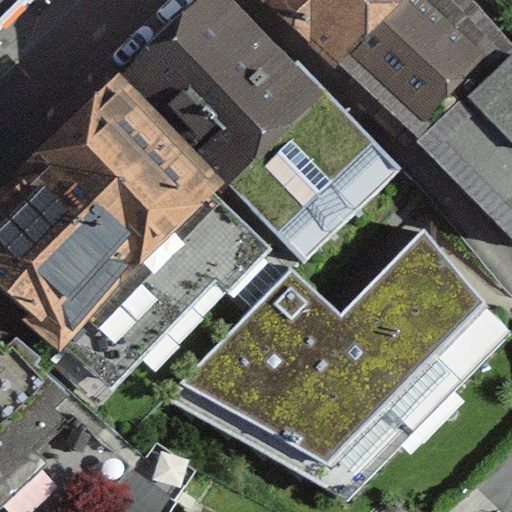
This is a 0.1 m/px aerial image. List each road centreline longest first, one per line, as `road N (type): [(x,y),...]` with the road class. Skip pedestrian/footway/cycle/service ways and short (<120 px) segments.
road 1 (track): [(511,278),(423,166),(266,0)]
road 2 (unclassified): [(0,116),(122,0)]
